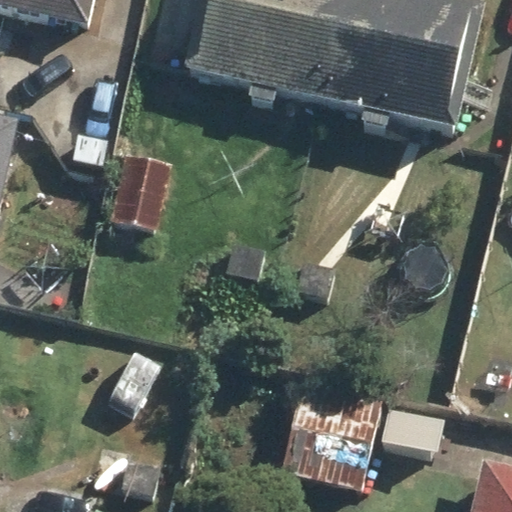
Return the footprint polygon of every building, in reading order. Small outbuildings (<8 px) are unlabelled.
[(0,0),(0,31),(75,49),(86,0),(0,0)] [(472,24),(371,0),(194,0),(173,92),(335,130),(327,164),(381,177),(389,143),(441,155),(472,24)] [(0,176),(11,120),(0,117),(0,176)] [(155,244),(168,178),(114,167),(101,233),(155,244)] [(441,256),(402,247),(387,308),(426,318),(441,256)] [(273,260),(227,250),(218,290),(265,300),(273,260)] [(227,436),(218,477),(360,511),(381,421),(307,404),(295,452),(227,436)] [(511,511),(511,486),(471,477),(462,511),(511,511)]
